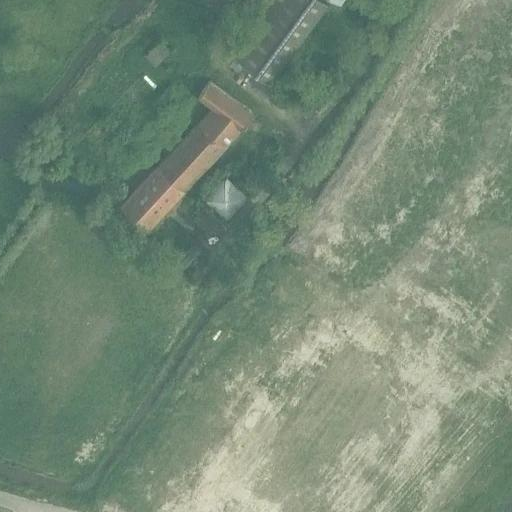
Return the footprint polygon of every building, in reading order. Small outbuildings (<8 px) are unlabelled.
[(204,0),(225,17),(239,1),(237,0),(204,0)] [(327,0),(270,0),(232,54),(270,82),(329,1),(327,0)] [(171,51),(160,40),(145,55),(155,66),(171,51)] [(185,192),(190,186),(226,148),(254,114),(209,81),(199,96),(215,108),(158,167),(185,192)] [(121,206),(148,230),(185,192),(158,167),(121,206)] [(230,218),(251,194),(227,174),(207,198),(230,218)] [(48,231),(0,305),(0,342),(24,359),(89,258),(48,231)]
